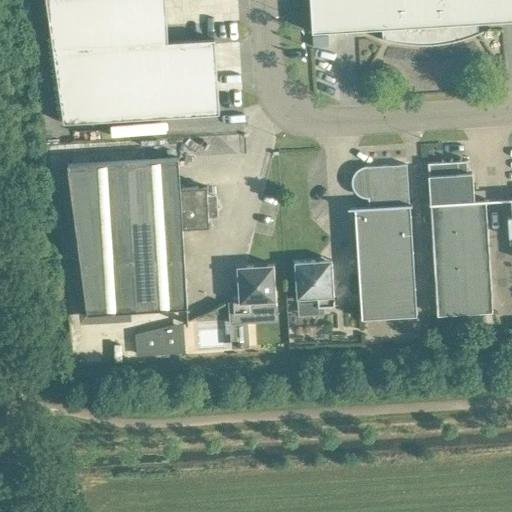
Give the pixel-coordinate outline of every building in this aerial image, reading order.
[(46,0),(64,122),(220,113),(215,39),(168,42),(165,0),(46,0)] [(511,0),(310,0),(312,32),(383,28),(383,38),(378,37),(378,38),(392,42),(418,45),(445,43),(470,37),(470,36),(468,36),(467,23),(511,20),(511,0)] [(179,157),(67,164),(87,314),(188,308),(182,222),(209,220),(207,186),(180,187),(179,157)] [(431,203),(426,203),(426,205),(431,204),(438,314),(493,311),(486,201),(488,201),(488,199),(475,200),(473,172),(466,173),(465,162),(469,161),(469,160),(428,163),(431,203)] [(365,197),(367,197),(369,197),(369,206),(352,207),(352,209),(355,209),(362,319),(417,315),(410,205),(412,205),(412,204),(409,204),(407,164),(367,166),(365,167),(363,167),(360,168),(358,170),(356,172),(355,174),(353,176),(353,179),(352,182),(353,184),(353,187),(355,190),(356,192),(358,194),(360,195),(363,196),(365,197)] [(333,278),(332,264),(316,265),(315,260),(295,262),(297,299),(318,297),(318,307),(335,306),(334,290),(338,281),(333,278)] [(239,274),(237,274),(239,296),(233,297),(234,313),(251,312),(250,303),(276,301),(274,264),(247,266),(247,268),(239,274)]
